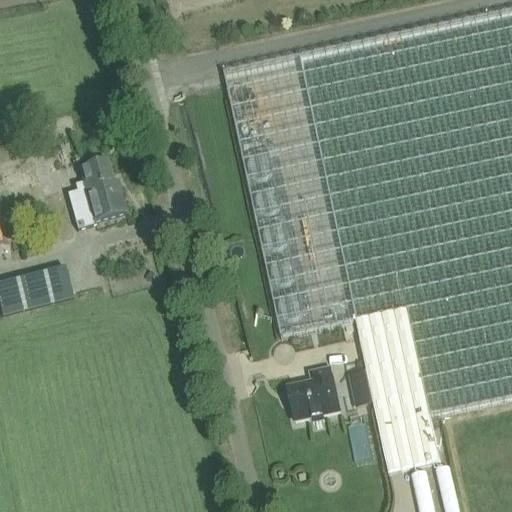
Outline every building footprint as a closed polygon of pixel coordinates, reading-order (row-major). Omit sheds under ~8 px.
[(511,402),(511,14),(224,76),(281,341),(356,325),(374,407),(390,476),(440,465),(430,420),(511,402)] [(76,124),(50,127),(52,145),(78,142),(76,124)] [(32,163),(5,169),(9,192),(36,187),(32,163)] [(76,195),(67,197),(77,233),(92,229),(91,226),(126,216),(117,184),(113,185),(107,163),(80,171),(84,185),(80,186),(82,193),(76,195)] [(4,179),(0,179),(0,258),(13,257),(4,179)] [(73,301),(72,296),(65,271),(0,288),(0,311),(2,319),(73,301)] [(310,376),(312,386),(288,391),(295,424),(340,415),(330,371),(310,376)] [(421,483),(426,511),(442,511),(436,480),(421,483)]
